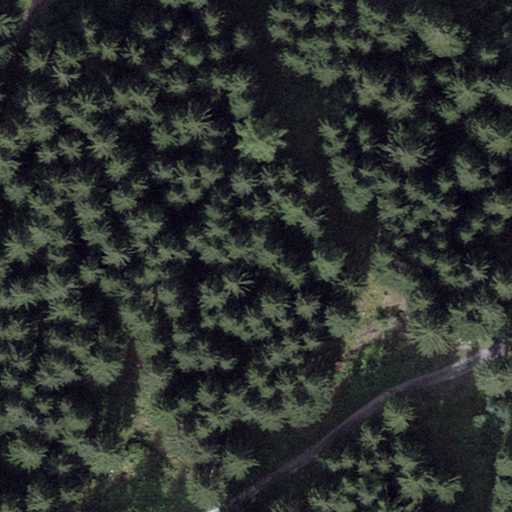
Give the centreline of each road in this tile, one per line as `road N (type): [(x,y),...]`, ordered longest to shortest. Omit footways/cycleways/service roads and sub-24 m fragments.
road 1 (track): [(511,339),(387,392),(218,511)]
road 2 (track): [(0,110),(21,44),(51,0)]
